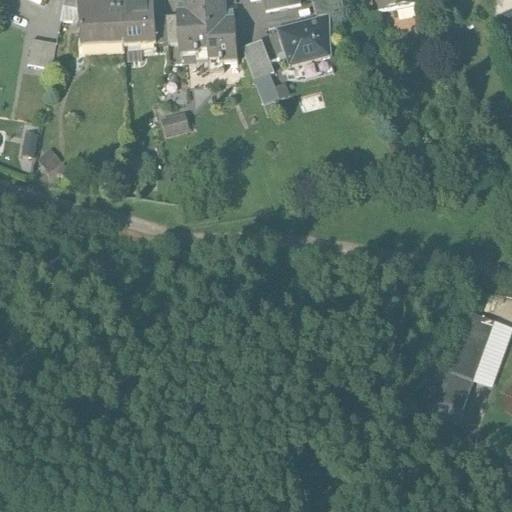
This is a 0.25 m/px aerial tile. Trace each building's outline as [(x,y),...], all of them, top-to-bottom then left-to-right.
[(118,0),(81,0),(83,27),(120,24),(118,0)] [(118,0),(120,24),(120,30),(138,29),(137,23),(152,22),(150,1),(149,0),(118,0)] [(150,1),(152,22),(152,28),(164,27),(163,25),(162,0),(150,1)] [(164,0),(162,0),(163,25),(177,24),(175,0),(164,0)] [(175,0),(177,24),(178,38),(192,37),(192,44),(205,43),(202,0),(175,0)] [(221,0),(202,0),(205,43),(206,55),(219,54),(218,46),(232,45),(229,3),(222,3),(221,0)] [(296,48),(327,41),(326,0),(312,0),(306,1),(308,9),(293,13),(294,15),(278,19),(285,50),(296,48)] [(31,49),(55,53),(60,27),(36,22),(31,49)] [(270,54),(258,24),(236,32),(249,63),(270,54)] [(181,93),(156,98),(160,115),(184,111),(181,93)] [(490,364),(507,300),(464,289),(448,347),(428,341),(415,387),(457,398),(468,358),(490,364)] [(511,360),(509,359),(497,380),(511,388),(511,360)]
